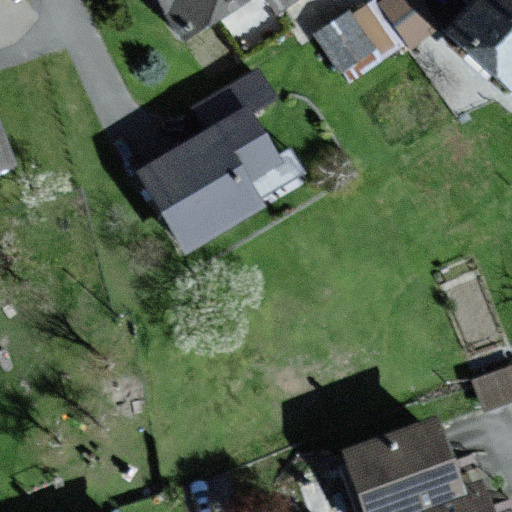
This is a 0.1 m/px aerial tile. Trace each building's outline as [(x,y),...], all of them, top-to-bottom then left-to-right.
[(160,0),(183,33),(232,0),(276,0),(279,5),(286,0),(160,0)] [(345,0),(312,14),(335,67),(427,29),(414,0),(345,0)] [(511,0),(479,0),(451,32),(511,84),(511,0)] [(211,132),(143,172),(187,247),(258,205),(243,179),(276,159),(247,110),(269,97),(255,74),(197,109),(211,132)] [(0,135),(0,168),(11,164),(0,135)] [(436,422),(347,452),(366,511),(394,511),(459,491),(436,422)] [(426,511),(486,511),(479,493),(426,511)]
